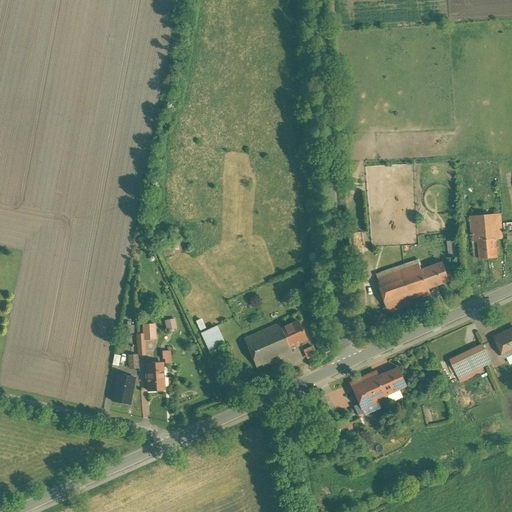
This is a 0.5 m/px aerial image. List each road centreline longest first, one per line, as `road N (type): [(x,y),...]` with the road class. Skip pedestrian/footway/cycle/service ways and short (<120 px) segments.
road 1 (unclassified): [(320,0),(349,361)]
road 2 (tertiary): [(166,443),(349,361)]
road 3 (tertiary): [(349,361),(511,288)]
road 4 (residential): [(0,392),(141,426),(166,443)]
road 5 (tertiary): [(13,511),(166,443)]
road 6 (unknown): [(409,186),(449,316)]
